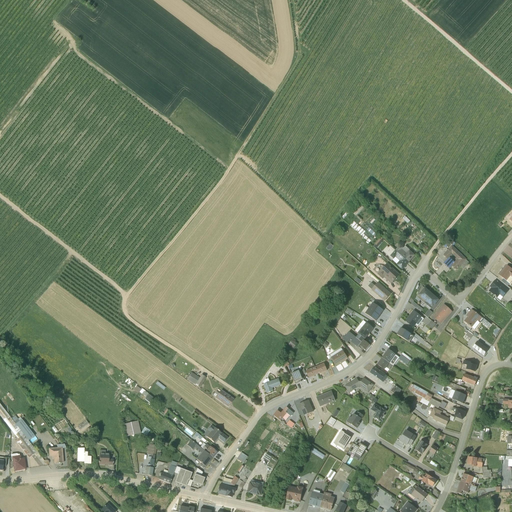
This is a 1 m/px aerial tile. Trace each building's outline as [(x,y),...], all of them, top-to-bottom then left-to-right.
[(350,212),(351,213),(351,214),(355,217),(364,208),(360,205),(353,212),(352,211),(350,212)] [(374,216),(365,225),(364,224),(361,228),(354,222),(350,226),(369,243),(374,238),(374,239),(377,236),(375,233),(376,232),(372,228),(378,222),(378,220),(374,216)] [(400,245),(395,251),(409,263),(415,256),(409,251),(405,247),(404,248),(400,245)] [(452,247),(443,256),(447,259),(443,264),(449,270),(452,266),(456,270),(460,266),(464,269),(469,263),(452,247)] [(395,251),(390,256),(393,260),(392,261),(396,265),(402,270),(409,263),(395,251)] [(387,264),(377,275),(383,280),(384,278),(391,284),(400,275),(387,264)] [(511,269),(507,266),(499,275),(503,279),(501,281),(508,287),(510,284),(511,281),(511,269)] [(508,291),(495,281),(490,287),(491,289),(489,292),(497,298),(497,299),(500,301),(508,291)] [(371,283),(368,287),(385,301),(390,295),(378,283),(375,286),(371,283)] [(424,304),(433,294),(427,289),(426,290),(422,287),(423,286),(417,297),(424,304)] [(438,298),(433,294),(424,304),(431,309),(438,301),(437,299),(438,298)] [(413,302),(411,305),(420,313),(423,310),(413,302)] [(369,309),(380,316),(383,311),(373,303),(369,309)] [(452,312),(444,305),(433,317),(441,325),(452,312)] [(380,316),(369,309),(365,314),(376,322),(380,316)] [(482,318),(471,310),(466,317),(468,318),(464,322),(474,330),(480,323),(479,323),(482,318)] [(414,312),(406,322),(413,328),(415,326),(418,327),(424,320),(422,318),(422,317),(414,312)] [(363,321),(359,326),(369,334),(373,329),(366,323),(363,321)] [(436,325),(431,321),(427,326),(432,330),(436,325)] [(365,340),(369,334),(359,326),(355,331),(365,340)] [(412,334),(401,328),(397,335),(409,343),(413,337),(411,335),(412,334)] [(344,336),(342,339),(347,344),(350,341),(361,350),(362,348),(366,351),(370,346),(364,341),(365,340),(359,335),(356,338),(349,332),(345,337),(344,336)] [(477,342),(472,348),(484,357),(488,350),(477,342)] [(341,349),(330,356),(336,366),(348,359),(343,351),(342,351),(341,349)] [(388,350),(382,359),(392,366),(398,358),(407,365),(410,362),(411,360),(403,353),(401,355),(398,357),(388,350)] [(389,370),(392,366),(382,359),(377,365),(384,370),(385,370),(388,372),(389,370)] [(472,363),(464,361),(463,365),(467,366),(466,370),(475,372),(477,366),(472,364),(472,363)] [(315,367),(318,375),(327,371),(324,364),(315,367)] [(306,371),(309,379),(318,375),(315,367),(306,371)] [(374,367),(370,373),(381,381),(383,378),(385,379),(387,377),(374,367)] [(302,379),(299,371),(291,374),(295,385),(301,382),(300,380),(302,379)] [(191,373),(186,380),(199,388),(205,378),(201,375),(199,378),(191,373)] [(477,380),(469,377),(465,375),(462,381),(466,383),(474,386),(477,380)] [(345,387),(349,394),(358,388),(361,388),(368,393),(374,386),(364,378),(361,381),(359,381),(357,379),(345,387)] [(263,385),(267,393),(273,391),(272,389),(281,385),(278,379),(270,382),(268,379),(265,380),(263,383),(264,384),(263,385)] [(428,393),(414,386),(411,384),(408,389),(411,391),(410,392),(419,397),(417,401),(427,406),(429,404),(438,409),(439,407),(444,409),(447,404),(440,401),(440,400),(437,399),(436,401),(431,399),(433,396),(428,393)] [(452,389),(468,396),(470,393),(465,391),(466,389),(454,384),(452,389)] [(402,391),(395,386),(391,392),(397,396),(402,391)] [(443,386),(441,392),(453,397),(452,400),(463,405),(466,396),(443,386)] [(217,389),(212,396),(215,398),(228,407),(233,400),(221,390),(220,391),(217,389)] [(320,407),(335,401),(331,391),(316,398),(320,407)] [(148,393),(144,398),(150,402),(154,397),(148,393)] [(298,405),(303,417),(314,412),(309,400),(298,405)] [(511,400),(499,400),(498,404),(508,405),(508,408),(511,408),(511,400)] [(40,457),(28,441),(4,410),(0,404),(0,416),(17,439),(15,441),(28,458),(30,461),(36,457),(38,459),(40,457)] [(386,412),(374,405),(371,410),(375,413),(375,412),(377,413),(374,419),(380,422),(382,419),(383,419),(385,416),(384,415),(386,412)] [(28,441),(34,436),(20,418),(18,419),(15,416),(8,407),(4,410),(28,441)] [(290,417),(293,413),(286,407),(281,414),(278,411),(274,416),(281,422),(292,428),(295,423),(288,419),(286,423),(282,420),(283,419),(284,420),(288,415),(290,417)] [(442,412),(434,408),(430,416),(433,418),(433,419),(446,426),(449,420),(449,419),(441,415),(442,412)] [(452,408),(451,412),(454,413),(455,413),(454,417),(462,420),(465,413),(457,409),(457,410),(452,408)] [(346,422),(357,429),(360,423),(359,423),(361,420),(363,416),(358,412),(355,416),(353,414),(351,418),(350,417),(346,422)] [(123,423),(127,436),(141,431),(138,419),(123,423)] [(210,426),(203,435),(213,444),(217,439),(223,443),(227,439),(210,426)] [(144,428),(141,433),(150,438),(152,439),(153,438),(154,438),(156,435),(149,431),(144,428)] [(506,435),(506,430),(501,430),(500,431),(500,432),(499,432),(499,437),(498,437),(498,439),(500,439),(500,442),(501,442),(501,438),(504,439),(505,435),(506,435)] [(405,433),(400,441),(407,446),(408,444),(411,446),(416,437),(410,433),(406,431),(405,433)] [(197,444),(202,438),(196,433),(191,439),(197,444)] [(204,468),(212,458),(199,448),(190,441),(186,446),(192,450),(194,448),(201,453),(196,460),(200,464),(199,465),(200,466),(202,468),(204,468)] [(415,451),(421,455),(422,453),(423,454),(426,448),(427,445),(421,441),(415,451)] [(203,443),(199,448),(212,458),(216,453),(206,444),(205,445),(203,443)] [(157,445),(154,445),(148,444),(146,455),(152,455),(151,460),(150,460),(149,465),(147,465),(146,467),(145,467),(145,471),(146,472),(145,476),(151,477),(157,445)] [(356,445),(351,453),(355,456),(354,457),(359,460),(367,448),(360,444),(358,447),(356,445)] [(57,448),(48,449),(49,457),(52,457),(52,459),(54,459),(54,464),(63,463),(61,448),(61,445),(56,446),(57,448)] [(84,463),(84,464),(90,464),(91,457),(87,457),(87,453),(84,453),(84,449),(81,449),(82,445),(79,445),(78,449),(77,449),(77,462),(84,463)] [(432,458),(438,449),(433,446),(424,461),(430,464),(437,468),(438,465),(432,461),(431,461),(429,460),(431,457),(432,458)] [(278,460),(279,461),(287,449),(283,447),(282,449),(284,450),(278,460)] [(105,451),(100,451),(99,456),(97,456),(96,459),(99,459),(99,465),(108,465),(108,466),(112,466),(113,460),(109,460),(109,454),(105,454),(105,451)] [(240,453),(236,459),(243,464),(247,457),(240,453)] [(16,454),(11,455),(11,457),(14,472),(26,470),(24,459),(21,459),(20,456),(19,456),(19,455),(18,455),(17,454),(16,454)] [(272,458),(267,454),(263,459),(269,463),(272,458)] [(468,458),(467,465),(472,466),(472,467),(476,467),(476,468),(482,468),(482,464),(484,464),(485,462),(484,462),(484,460),(482,459),(468,458)] [(172,476),(177,463),(174,462),(174,463),(171,462),(167,471),(164,470),(162,473),(161,473),(158,479),(170,484),(172,477),(172,476)] [(405,463),(403,467),(413,472),(413,471),(418,474),(420,471),(405,463)] [(343,464),(340,469),(349,474),(352,470),(343,464)] [(174,483),(180,485),(185,471),(179,469),(180,468),(176,467),(176,468),(174,473),(177,475),(174,483)] [(191,482),(201,486),(204,479),(201,477),(202,473),(197,469),(194,468),(193,470),(195,471),(191,482)] [(336,473),(331,470),(327,477),(329,478),(328,480),(331,481),(336,473)] [(189,480),(191,474),(185,471),(180,485),(185,487),(186,486),(190,487),(192,481),(189,480)] [(403,472),(402,475),(410,480),(411,481),(413,478),(407,474),(406,474),(403,472)] [(402,475),(401,474),(398,479),(401,482),(403,479),(408,483),(410,480),(402,475)] [(461,482),(475,486),(477,479),(463,474),(461,482)] [(422,475),(419,479),(428,485),(429,484),(432,487),(436,481),(427,475),(425,477),(422,475)] [(238,480),(234,477),(227,487),(225,496),(231,498),(233,494),(235,489),(232,488),(238,480)] [(227,487),(232,480),(224,478),(223,478),(221,486),(219,485),(217,494),(225,496),(227,487)] [(241,482),(238,487),(241,489),(246,480),(244,479),(242,482),(241,482)] [(249,480),(247,493),(261,496),(264,483),(249,480)] [(350,482),(347,481),(346,483),(345,483),(341,491),(344,494),(349,485),(348,485),(350,482)] [(475,486),(461,482),(457,493),(464,495),(464,493),(468,495),(469,491),(475,493),(477,487),(475,486)] [(303,490),(303,488),(297,487),(297,488),(289,487),(286,500),(291,501),(291,500),(295,501),(300,503),(302,490),(303,490)] [(410,491),(408,493),(421,503),(425,498),(427,495),(415,487),(413,488),(411,491),(410,491)] [(348,493),(346,492),(343,498),(342,497),(342,499),(335,511),(344,511),(347,506),(350,501),(347,499),(350,494),(351,494),(353,490),(351,488),(348,493)] [(320,492),(314,490),(314,492),(313,492),(309,505),(320,508),(324,495),(320,494),(320,492)] [(332,495),(324,493),(320,508),(331,511),(335,498),(331,497),(332,495)] [(415,511),(417,510),(408,502),(400,511),(415,511)]
